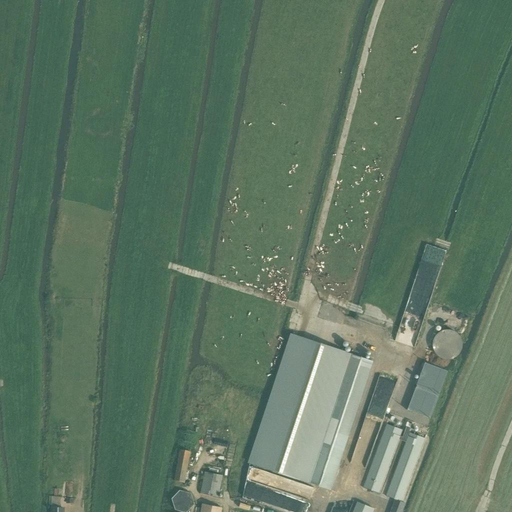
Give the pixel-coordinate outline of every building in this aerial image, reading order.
[(433,348),(434,349),(434,350),(435,352),(436,353),(436,354),(437,355),(438,356),(439,356),(440,357),(441,358),(443,358),(444,358),(445,359),(447,359),(448,359),(449,359),(450,359),(452,358),(453,358),(454,358),(455,357),(456,356),(457,355),(458,355),(459,354),(460,353),(461,352),(461,350),(462,349),(462,348),(463,347),(463,345),(463,344),(463,343),(463,341),(462,340),(462,339),(461,338),(461,337),(460,335),(459,334),(458,333),(457,333),(456,332),(455,331),(454,330),(453,330),(452,330),(450,329),(449,329),(448,329),(447,329),(445,329),(444,330),(443,330),(442,330),(440,331),(439,332),(438,333),(437,333),(436,334),(436,335),(435,337),(434,338),(434,339),(433,340),(433,341),(433,343),(433,344),(433,345),(433,347),(433,348)] [(292,335),(249,463),(330,490),(372,362),(292,335)] [(424,363),(407,410),(430,419),(448,372),(424,363)] [(363,488),(378,494),(402,430),(388,425),(363,488)] [(401,511),(405,503),(401,502),(424,439),(410,433),(386,497),(395,500),(390,511),(401,511)] [(180,450),(174,481),(184,483),(190,452),(180,450)] [(204,472),(200,494),(218,497),(222,476),(204,472)] [(170,498),(170,499),(173,511),(178,511),(187,511),(194,505),(190,493),(178,490),(170,498)]
